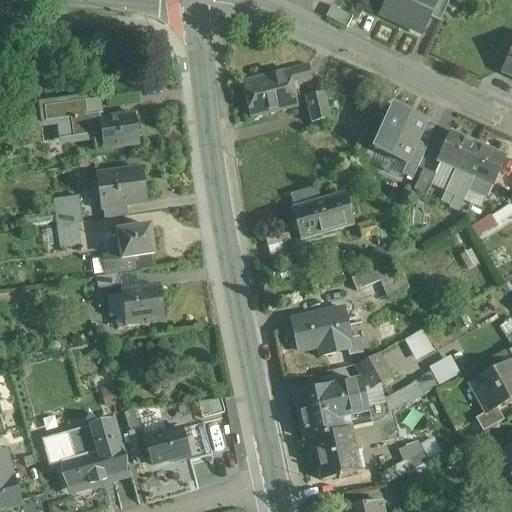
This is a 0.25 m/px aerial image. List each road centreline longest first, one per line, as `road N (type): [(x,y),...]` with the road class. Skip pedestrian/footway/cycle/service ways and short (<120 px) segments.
road 1 (tertiary): [(196,0),(221,195),(279,479)]
road 2 (residential): [(288,21),(511,120)]
road 3 (residential): [(163,511),(279,479)]
